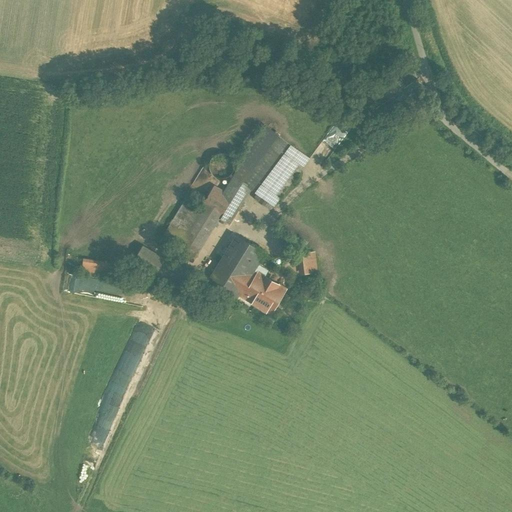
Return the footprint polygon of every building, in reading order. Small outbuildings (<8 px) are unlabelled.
[(287,142),(266,126),(239,162),(241,164),(234,176),(241,180),(251,188),(257,193),(255,196),(255,198),(269,208),(271,208),(309,158),(287,142)] [(229,156),(225,153),(221,152),(217,153),(213,155),(210,158),(209,162),(208,165),(209,169),(211,171),(214,174),(220,177),(224,176),(228,174),(230,172),(232,169),(233,163),(232,159),(229,156)] [(234,176),(224,191),(242,203),(251,188),(241,180),(234,176)] [(224,191),(214,186),(201,207),(202,207),(219,218),(229,224),(238,209),(240,210),(244,204),(242,203),(224,191)] [(201,208),(191,202),(185,210),(186,211),(196,217),(201,208)] [(180,243),(175,251),(192,262),(219,218),(202,207),(201,208),(196,217),(185,234),(180,243)] [(175,228),(185,234),(196,217),(186,211),(175,228)] [(185,234),(175,228),(172,234),(168,232),(167,234),(180,243),(185,234)] [(237,235),(205,286),(234,303),(239,294),(254,270),(265,252),(237,235)] [(143,246),(140,251),(182,275),(185,270),(143,246)] [(182,275),(140,251),(132,264),(175,289),(182,275)] [(126,265),(83,258),(81,272),(124,279),(126,265)] [(285,289),(254,270),(239,294),(271,313),(285,289)]
